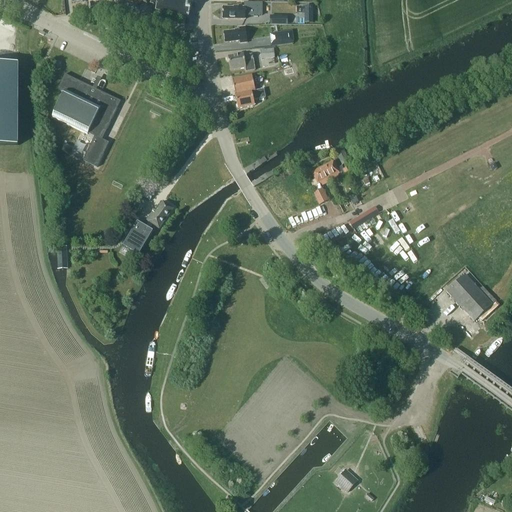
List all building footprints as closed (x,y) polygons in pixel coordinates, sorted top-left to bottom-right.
[(182,0),(157,0),(156,12),(189,17),(190,11),(190,7),(191,1),(182,0)] [(312,23),(312,7),(304,7),(304,23),(312,23)] [(222,8),(222,20),(245,20),(245,8),(222,8)] [(282,26),(282,17),(269,17),(269,26),(282,26)] [(238,31),(224,33),(225,44),(240,42),(240,44),(247,43),(244,27),(237,28),(238,31)] [(293,45),(292,32),(278,34),(279,47),(293,45)] [(260,51),(260,60),(274,59),(273,50),(260,51)] [(230,71),(245,69),(246,73),(255,71),(252,55),(243,56),(243,55),(228,57),(230,71)] [(18,65),(0,65),(0,145),(17,146),(18,65)] [(56,110),(52,118),(87,135),(88,134),(95,137),(83,161),(97,168),(109,144),(102,140),(120,102),(64,75),(58,89),(64,92),(56,110)] [(252,76),(232,80),(235,95),(235,96),(238,110),(254,106),(253,101),(265,98),(263,90),(255,91),(252,76)] [(334,152),(342,166),(349,163),(342,148),(334,152)] [(337,169),(334,162),(311,173),(315,180),(310,183),(315,193),(314,194),(319,205),(328,201),(322,190),(320,191),(319,188),(344,175),(346,179),(353,176),(349,168),(343,170),(342,167),(337,169)] [(143,188),(139,194),(149,201),(153,195),(143,188)] [(131,207),(140,213),(144,207),(135,201),(131,207)] [(154,214),(152,212),(146,221),(143,226),(137,223),(119,253),(126,257),(129,251),(138,256),(152,232),(149,230),(152,225),(159,230),(173,210),(163,202),(154,214)] [(351,226),(353,229),(378,214),(376,210),(351,226)] [(249,231),(242,236),(246,241),(252,237),(249,231)] [(75,275),(84,274),(83,265),(74,266),(75,275)] [(496,303),(482,288),(479,291),(464,276),(447,292),(474,322),(496,303)] [(346,471),(337,481),(335,483),(347,494),(349,492),(350,493),(357,485),(356,484),(358,482),(346,471)] [(493,505),(498,494),(489,490),(484,501),(493,505)] [(368,494),(365,497),(371,502),(374,499),(368,494)]
